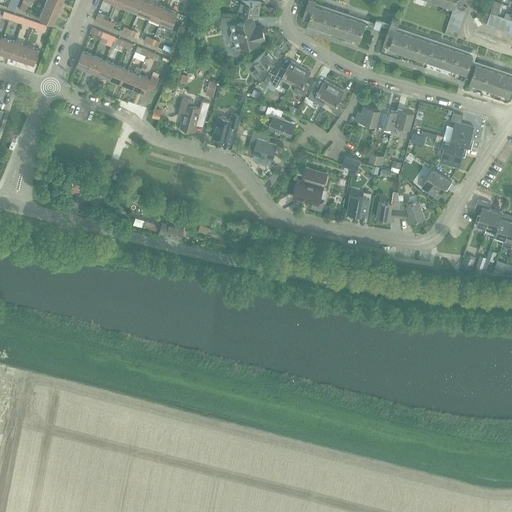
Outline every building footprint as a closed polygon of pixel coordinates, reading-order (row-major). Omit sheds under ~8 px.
[(14,11),(19,0),(18,0),(10,0),(7,8),(14,11)] [(35,3),(36,2),(30,0),(22,0),(19,9),(24,11),(29,0),(35,3)] [(60,0),(46,0),(44,6),(57,11),(62,0),(60,0)] [(129,0),(127,7),(138,12),(142,0),(129,0)] [(147,0),(142,0),(138,12),(149,16),(155,3),(147,0)] [(259,14),(261,2),(247,0),(233,0),(233,3),(239,4),(238,11),(259,14)] [(359,40),(366,22),(315,5),(316,1),(312,0),(308,0),(303,18),(310,21),(309,23),(359,40)] [(155,3),(149,16),(160,21),(166,8),(155,3)] [(455,3),(454,7),(453,9),(465,13),(467,7),(462,6),(455,3)] [(52,23),(57,11),(44,6),(39,17),(52,23)] [(166,8),(160,21),(172,26),(177,13),(166,8)] [(453,9),(451,15),(463,19),(465,13),(453,9)] [(97,16),(95,21),(106,26),(108,21),(110,17),(98,13),(97,16)] [(490,13),(486,24),(492,26),(496,15),(490,13)] [(10,14),(8,20),(20,23),(21,18),(10,14)] [(212,14),(209,22),(220,26),(223,18),(212,14)] [(451,15),(449,21),(461,25),(463,19),(451,15)] [(496,15),(492,26),(498,28),(502,17),(496,15)] [(473,55),(404,32),(396,29),(399,19),(393,17),(384,43),(391,45),(390,47),(467,73),(473,55)] [(502,17),(498,28),(504,30),(508,19),(504,18),(502,17)] [(21,18),(20,23),(31,27),(33,22),(21,18)] [(232,34),(231,36),(232,40),(234,41),(240,40),(242,48),(259,43),(258,41),(265,40),(261,26),(253,28),(251,20),(236,24),(238,32),(232,34)] [(449,21),(447,27),(459,31),(461,25),(449,21)] [(33,22),(31,27),(43,31),(45,25),(33,22)] [(92,27),(90,32),(101,37),(103,32),(92,27)] [(457,37),(459,31),(447,27),(445,33),(457,37)] [(101,37),(108,40),(106,44),(111,46),(115,37),(103,32),(101,37)] [(115,37),(111,46),(115,48),(122,51),(124,46),(126,41),(119,38),(115,37)] [(3,38),(0,45),(0,52),(10,55),(14,42),(3,38)] [(153,39),(151,44),(158,47),(160,42),(153,39)] [(14,42),(10,55),(21,59),(25,45),(14,42)] [(25,45),(21,59),(33,63),(37,49),(25,45)] [(135,51),(147,55),(149,50),(137,46),(135,51)] [(264,67),(275,58),(267,49),(252,62),(257,68),(252,72),(259,80),(268,72),(264,67)] [(147,55),(153,58),(158,61),(160,55),(149,50),(147,55)] [(82,51),(77,64),(88,69),(94,55),(82,51)] [(94,55),(88,69),(100,73),(105,60),(94,55)] [(105,60),(100,73),(111,78),(116,65),(105,60)] [(274,80),(271,84),(277,87),(278,84),(288,89),(291,83),(301,66),(292,61),(286,71),(280,68),(274,80)] [(509,95),(511,86),(511,75),(476,64),(470,82),(509,95)] [(116,65),(111,78),(122,83),(127,69),(116,65)] [(301,66),(291,83),(296,86),(293,91),(298,93),(299,92),(304,95),(310,85),(305,82),(311,72),(301,66)] [(127,69),(122,83),(133,87),(139,74),(141,69),(136,67),(134,72),(127,69)] [(179,79),(187,81),(189,75),(180,73),(179,79)] [(139,74),(133,87),(145,92),(150,79),(139,74)] [(308,97),(314,100),(322,106),(325,102),(335,85),(325,80),(319,90),(314,87),(308,97)] [(209,82),(206,95),(213,97),(216,84),(209,82)] [(335,85),(325,102),(334,108),(332,111),(338,114),(344,104),(339,101),(345,91),(335,85)] [(259,99),(262,93),(254,88),(251,94),(259,99)] [(184,114),(180,127),(194,131),(197,120),(204,122),(209,102),(202,100),(200,107),(192,105),(194,101),(183,98),(179,112),(184,114)] [(261,104),(258,110),(264,112),(267,107),(261,104)] [(290,136),(295,123),(281,117),(283,111),(269,105),(266,113),(273,116),(269,128),(290,136)] [(356,120),(376,125),(380,110),(364,105),(362,114),(358,113),(356,120)] [(292,106),(289,111),(295,114),(298,109),(292,106)] [(380,110),(376,125),(384,128),(385,126),(392,128),(396,111),(381,107),(380,110)] [(396,111),(392,128),(401,130),(401,128),(409,130),(414,113),(397,109),(396,111)] [(238,126),(241,115),(233,112),(231,119),(219,116),(213,136),(228,140),(233,125),(238,126)] [(455,126),(451,142),(466,146),(466,147),(470,148),(472,142),(469,141),(473,126),(461,123),(463,115),(453,112),(451,120),(456,122),(455,126)] [(422,130),(421,134),(436,138),(435,140),(440,141),(440,140),(442,140),(443,136),(437,134),(422,130)] [(252,137),(248,152),(253,154),(273,159),(277,144),(265,141),(267,135),(254,131),(252,137)] [(361,135),(351,132),(349,139),(359,142),(361,135)] [(413,133),(411,141),(422,144),(424,136),(413,133)] [(464,153),(466,147),(466,146),(451,142),(446,141),(442,159),(444,159),(443,164),(458,168),(462,153),(464,153)] [(370,153),(368,162),(383,165),(385,156),(370,153)] [(345,156),(342,165),(357,169),(359,160),(345,156)] [(120,162),(116,161),(109,158),(105,172),(113,175),(115,167),(118,168),(120,162)] [(393,160),(391,167),(400,169),(402,163),(393,160)] [(324,182),(327,173),(307,167),(304,177),(308,178),(306,183),(297,181),(293,196),(309,200),(307,207),(322,211),(324,204),(317,202),(322,182),(324,182)] [(448,187),(452,182),(433,170),(423,185),(425,186),(423,189),(437,198),(445,186),(448,187)] [(401,217),(400,201),(399,196),(399,192),(394,191),(392,202),(379,200),(377,217),(390,219),(390,216),(401,217)] [(367,216),(371,193),(364,192),(363,197),(350,195),(347,212),(367,216)] [(476,224),(486,227),(492,209),(489,208),(491,202),(478,198),(474,210),(481,212),(476,224)] [(400,201),(401,217),(412,218),(413,221),(425,217),(420,201),(407,205),(407,202),(404,202),(400,201)] [(158,203),(156,209),(166,212),(168,206),(158,203)] [(492,209),(486,227),(486,228),(485,232),(495,235),(496,231),(501,217),(502,213),(492,209)] [(496,231),(495,235),(504,238),(511,216),(502,213),(501,217),(496,231)] [(504,238),(502,245),(511,248),(511,247),(511,215),(511,216),(504,238)] [(164,235),(164,236),(180,240),(183,228),(162,222),(161,226),(145,221),(143,228),(154,231),(153,232),(158,233),(158,234),(159,234),(159,232),(165,233),(164,235)] [(197,232),(197,234),(205,236),(205,234),(207,227),(199,225),(197,232)] [(490,250),(485,263),(489,264),(490,260),(494,262),(497,253),(490,250)] [(471,271),(476,257),(466,253),(461,268),(471,271)] [(479,259),(475,270),(481,272),(485,261),(479,259)]
